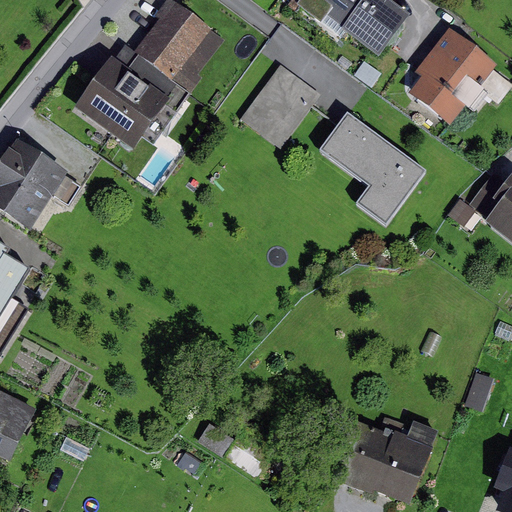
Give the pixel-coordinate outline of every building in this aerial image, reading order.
[(323,24),(330,15),(347,27),(366,0),(302,0),(298,6),(323,24)] [(409,16),(386,0),(366,0),(347,27),(345,30),(380,55),(409,16)] [(161,16),(165,19),(138,55),(190,93),(228,41),(173,1),(161,16)] [(409,93),(451,126),(498,68),(454,32),(420,73),(423,76),(409,93)] [(144,139),(154,146),(192,95),(190,93),(138,55),(129,48),(84,109),(137,148),(144,139)] [(327,96),(286,67),(243,126),(284,156),(327,96)] [(320,156),(371,193),(360,208),(389,229),(427,176),(347,118),(320,156)] [(0,188),(0,207),(33,228),(53,196),(66,177),(24,151),(0,188)] [(83,188),(66,177),(53,196),(70,207),(83,188)] [(489,224),(511,241),(511,190),(499,180),(478,207),(493,219),(489,224)] [(478,213),(465,203),(454,217),(467,227),(478,213)] [(0,274),(15,251),(0,242),(0,274)] [(0,295),(0,356),(4,358),(31,315),(0,295)] [(499,380),(481,374),(468,409),(486,415),(499,380)] [(0,392),(0,452),(13,460),(38,412),(0,392)] [(360,425),(341,472),(416,502),(435,454),(387,435),(360,425)] [(389,432),(387,435),(435,454),(443,435),(417,425),(414,434),(407,431),(405,438),(389,432)] [(237,442),(213,427),(204,441),(227,456),(237,442)] [(259,428),(252,438),(247,434),(231,459),(260,478),(282,443),(259,428)] [(511,511),(511,466),(503,489),(511,492),(511,498),(507,511),(511,511)]
